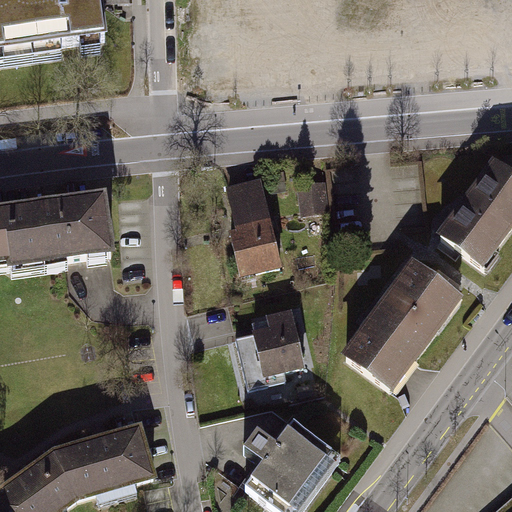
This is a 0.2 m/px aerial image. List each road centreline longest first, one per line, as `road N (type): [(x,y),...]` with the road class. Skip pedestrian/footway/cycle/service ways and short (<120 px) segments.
road 1 (residential): [(193,511),(165,261),(164,150)]
road 2 (residential): [(164,150),(511,119)]
road 3 (tertiary): [(376,511),(511,329)]
road 4 (residential): [(0,168),(164,150)]
road 5 (residential): [(164,150),(155,0)]
